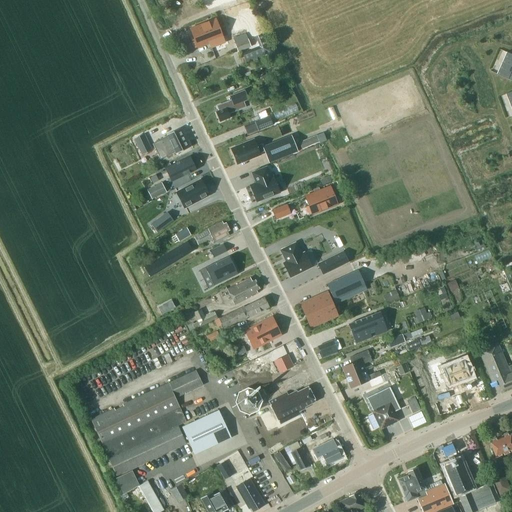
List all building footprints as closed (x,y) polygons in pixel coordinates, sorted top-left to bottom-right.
[(217,24),(192,33),(199,51),(224,41),(217,24)] [(235,43),(248,38),(246,34),(233,39),(235,43)] [(272,52),(264,34),(259,36),(264,49),(244,57),(246,63),(272,52)] [(235,44),(239,52),(251,47),(248,39),(235,44)] [(511,54),(506,52),(497,74),(508,79),(510,74),(511,70),(511,54)] [(202,85),(233,70),(225,54),(194,69),(202,85)] [(221,110),(216,112),(220,122),(230,118),(228,114),(240,109),(239,104),(248,100),(245,90),(229,96),(231,101),(217,107),(219,107),(221,110)] [(256,121),(260,131),(273,126),(269,116),(256,121)] [(168,137),(153,144),(156,151),(159,158),(160,160),(175,153),(176,154),(176,155),(190,148),(189,147),(180,130),(181,130),(180,129),(166,135),(167,136),(168,137)] [(143,135),(134,139),(142,155),(151,151),(143,135)] [(299,143),(302,150),(319,142),(316,135),(299,143)] [(254,140),(231,149),(237,164),(260,155),(259,154),(264,152),(269,163),(298,152),(291,136),(263,147),(262,144),(256,146),(254,140)] [(117,154),(123,168),(134,163),(128,150),(117,154)] [(190,156),(165,168),(165,169),(166,169),(172,181),(171,182),(197,170),(196,169),(195,170),(189,157),(190,157),(190,156)] [(256,183),(250,186),(256,202),(279,192),(273,177),(270,178),(266,168),(252,173),(256,183)] [(329,176),(320,180),(323,187),(332,183),(329,176)] [(200,179),(176,191),(183,206),(208,194),(200,179)] [(162,183),(148,190),(152,199),(167,192),(162,183)] [(332,186),(307,196),(314,213),(319,211),(320,212),(325,210),(325,208),(339,203),(332,186)] [(149,203),(146,197),(136,202),(140,208),(149,203)] [(287,205),(272,210),(275,218),(290,212),(287,205)] [(167,212),(151,224),(157,233),(173,221),(167,212)] [(297,219),(299,225),(312,220),(310,214),(297,219)] [(187,228),(176,234),(180,241),(191,235),(187,228)] [(207,242),(220,234),(217,228),(203,236),(207,242)] [(294,242),(279,249),(284,261),(281,262),(288,276),(299,271),(309,267),(302,252),(299,254),(294,242)] [(184,244),(149,265),(154,274),(192,251),(188,245),(186,246),(184,244)] [(223,244),(210,250),(214,258),(227,252),(223,244)] [(475,248),(477,254),(486,251),(484,245),(475,248)] [(404,250),(390,256),(395,268),(410,262),(404,250)] [(343,251),(318,264),(323,275),(348,262),(343,251)] [(210,254),(199,259),(201,264),(213,260),(210,254)] [(229,256),(199,271),(203,278),(209,275),(213,284),(237,273),(229,256)] [(453,264),(457,273),(472,267),(468,258),(453,264)] [(355,272),(328,283),(335,299),(361,289),(355,272)] [(251,296),(257,293),(256,291),(259,289),(255,281),(252,282),(250,278),(227,290),(235,305),(251,297),(251,296)] [(366,283),(367,289),(386,285),(385,279),(366,283)] [(455,281),(448,284),(451,292),(459,289),(455,281)] [(390,293),(393,301),(399,299),(396,291),(390,293)] [(328,294),(305,303),(314,324),(337,315),(328,294)] [(243,307),(219,319),(218,319),(223,328),(223,329),(248,317),(249,318),(269,308),(264,298),(244,308),(243,307)] [(415,310),(420,322),(430,318),(425,306),(415,310)] [(195,329),(218,318),(215,312),(205,316),(202,309),(194,312),(198,321),(193,324),(195,329)] [(449,316),(452,321),(460,318),(457,312),(449,316)] [(365,321),(351,326),(356,340),(383,328),(377,313),(364,319),(365,321)] [(271,319),(246,332),(254,348),(279,335),(271,319)] [(218,330),(207,336),(210,342),(221,337),(218,330)] [(406,341),(405,340),(412,337),(410,331),(388,339),(391,347),(406,341)] [(429,336),(418,340),(421,346),(431,342),(429,336)] [(421,347),(418,339),(405,344),(408,352),(421,347)] [(333,341),(328,343),(333,354),(337,353),(333,341)] [(511,386),(511,365),(507,367),(497,343),(479,351),(492,382),(497,380),(502,391),(511,386)] [(251,351),(247,344),(233,351),(237,358),(251,351)] [(358,384),(360,391),(385,382),(380,370),(368,375),(364,363),(372,360),(368,349),(352,355),(353,360),(341,364),(349,387),(358,384)] [(288,355),(274,361),(279,373),(293,366),(288,355)] [(471,376),(464,360),(443,369),(440,362),(431,366),(438,385),(448,381),(449,385),(471,376)] [(234,361),(224,366),(227,374),(238,369),(234,361)] [(405,364),(397,368),(401,375),(408,372),(405,364)] [(114,408),(90,419),(118,477),(187,444),(178,426),(187,422),(186,421),(175,398),(203,385),(196,369),(122,404),(123,407),(115,410),(114,408)] [(266,395),(263,390),(253,396),(256,401),(262,398),(266,395)] [(308,413),(318,407),(311,392),(300,398),(299,396),(291,401),(289,398),(275,405),(287,428),(303,420),(302,417),(308,414),(308,413)] [(400,409),(392,393),(381,398),(385,405),(372,411),(381,429),(399,421),(395,412),(400,409)] [(256,401),(253,396),(248,394),(243,396),(241,402),(243,407),(249,409),(254,407),(256,401)] [(414,397),(406,401),(413,413),(420,410),(414,397)] [(216,412),(182,427),(189,443),(194,455),(231,438),(218,411),(216,412)] [(507,467),(506,465),(506,463),(507,463),(504,454),(511,451),(511,439),(509,433),(489,441),(496,457),(501,469),(507,467)] [(342,457),(333,439),(312,449),(317,460),(323,458),(326,465),(342,457)] [(310,466),(302,447),(291,453),(300,471),(310,466)] [(469,490),(474,488),(461,458),(442,465),(455,496),(458,495),(464,511),(474,511),(477,511),(469,490)] [(224,462),(217,466),(225,480),(232,476),(224,462)] [(266,493),(288,482),(280,467),(258,478),(266,493)] [(409,475),(398,480),(407,502),(417,497),(415,494),(425,490),(416,468),(408,472),(409,475)] [(123,493),(139,485),(132,470),(116,478),(123,493)] [(495,479),(502,494),(511,489),(511,486),(506,474),(495,479)] [(249,479),(236,487),(249,509),(251,507),(254,511),(264,505),(249,479)] [(148,481),(139,487),(153,511),(162,511),(164,511),(148,481)] [(171,490),(178,503),(188,497),(181,485),(171,490)] [(425,490),(415,494),(417,497),(418,500),(422,511),(432,511),(452,504),(444,485),(426,492),(425,490)] [(223,511),(234,506),(233,506),(225,490),(225,489),(214,495),(212,493),(212,492),(201,498),(201,499),(208,511),(223,511)] [(367,511),(365,507),(358,493),(356,494),(354,493),(351,495),(351,496),(349,497),(339,503),(343,511),(367,511)]
